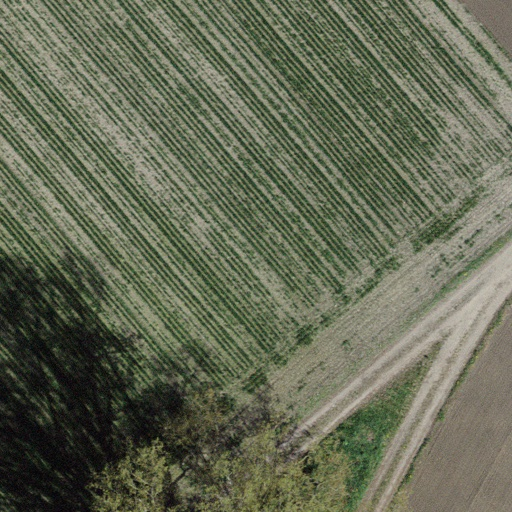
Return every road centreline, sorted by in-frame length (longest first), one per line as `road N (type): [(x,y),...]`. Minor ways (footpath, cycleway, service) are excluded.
road 1 (track): [(202,511),(489,281)]
road 2 (track): [(377,511),(489,281)]
